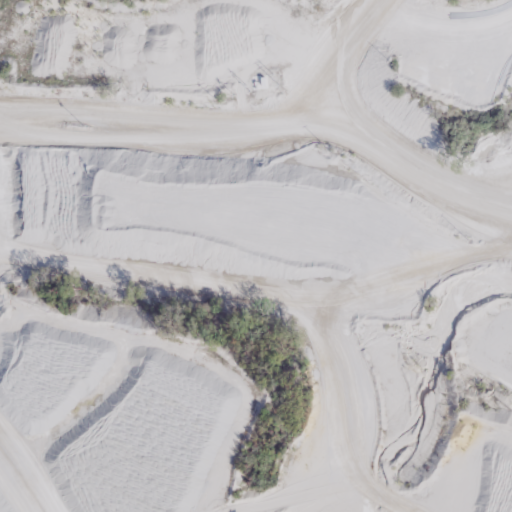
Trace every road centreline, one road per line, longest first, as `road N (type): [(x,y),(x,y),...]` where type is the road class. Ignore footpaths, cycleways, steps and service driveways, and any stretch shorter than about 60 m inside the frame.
road 1 (residential): [(511,228),(351,131),(0,106)]
road 2 (residential): [(351,131),(323,67),(381,0)]
